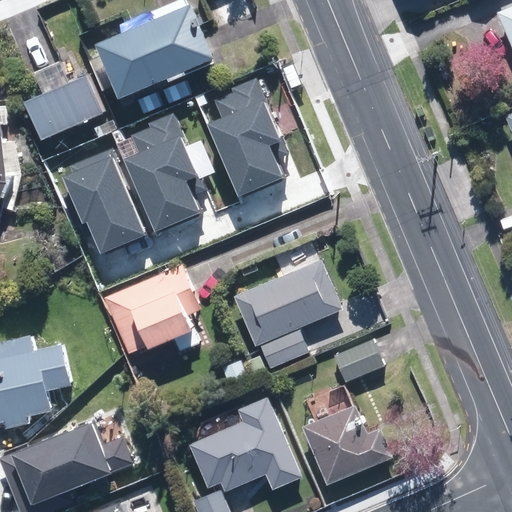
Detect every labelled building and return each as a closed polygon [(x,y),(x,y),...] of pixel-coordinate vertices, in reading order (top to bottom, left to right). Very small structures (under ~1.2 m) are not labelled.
[(176,0),(130,19),(134,28),(110,37),(133,95),(137,93),(146,113),(200,91),(190,68),(232,51),(225,35),(211,0),(176,0)] [(511,4),(491,13),(511,65),(511,4)] [(96,69),(87,73),(84,66),(78,68),(74,57),(44,69),(42,69),(50,89),(35,95),(51,134),(113,109),(96,69)] [(289,153),(257,77),(231,88),(232,91),(215,98),(224,118),(210,124),(238,192),(279,175),(273,160),(289,153)] [(0,88),(0,222),(19,177),(12,87),(0,88)] [(511,147),(511,110),(499,116),(511,147)] [(127,160),(156,227),(196,210),(189,195),(204,188),(183,141),(188,139),(175,111),(146,123),(148,128),(132,135),(141,154),(127,160)] [(149,236),(115,148),(70,166),(73,174),(65,177),(82,222),(85,221),(99,255),(149,236)] [(272,366),(318,349),(313,336),(308,322),(351,306),(331,255),(242,289),(272,366)] [(186,349),(207,340),(201,325),(210,321),(204,308),(212,305),(199,274),(193,259),(113,292),(137,350),(160,340),(161,343),(181,335),(186,349)] [(0,337),(0,418),(9,417),(10,424),(40,421),(38,410),(62,407),(60,385),(80,382),(74,339),(43,343),(42,332),(0,337)] [(381,334),(339,351),(350,379),(392,362),(387,348),(381,334)] [(246,356),(226,366),(236,384),(255,374),(246,356)] [(352,382),(309,398),(316,416),(310,418),(334,480),(401,454),(388,421),(377,426),(366,400),(360,402),(352,382)] [(247,402),(202,420),(198,436),(219,488),(199,496),(205,511),(240,511),(231,489),(275,470),(281,486),(312,473),(279,392),(248,405),(247,402)] [(59,433),(3,453),(18,493),(24,511),(48,511),(98,494),(92,480),(144,461),(135,438),(130,440),(118,407),(57,429),(59,433)] [(163,511),(154,488),(128,499),(126,496),(88,511),(163,511)]
